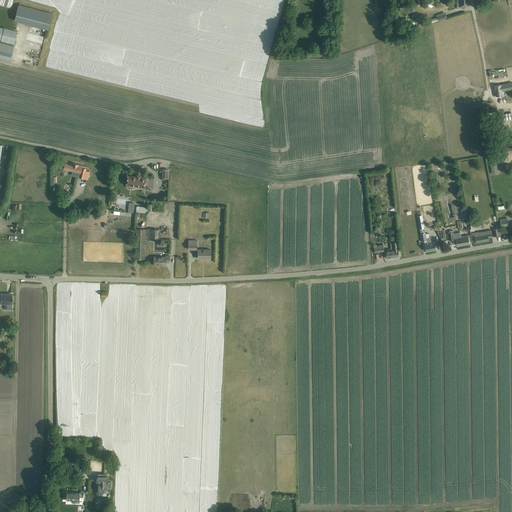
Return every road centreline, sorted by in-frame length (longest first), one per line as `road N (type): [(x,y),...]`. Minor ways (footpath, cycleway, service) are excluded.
road 1 (unclassified): [(50,280),(340,272),(511,242)]
road 2 (unclassified): [(44,511),(50,280)]
